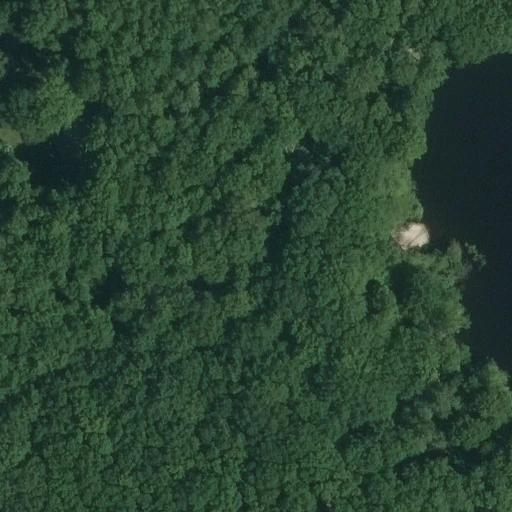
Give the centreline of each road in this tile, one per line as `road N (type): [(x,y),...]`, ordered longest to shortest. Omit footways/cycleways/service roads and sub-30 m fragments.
road 1 (track): [(0,407),(180,293),(291,241)]
road 2 (track): [(291,241),(316,179),(397,60),(420,35),(501,0)]
road 3 (track): [(180,293),(50,72)]
